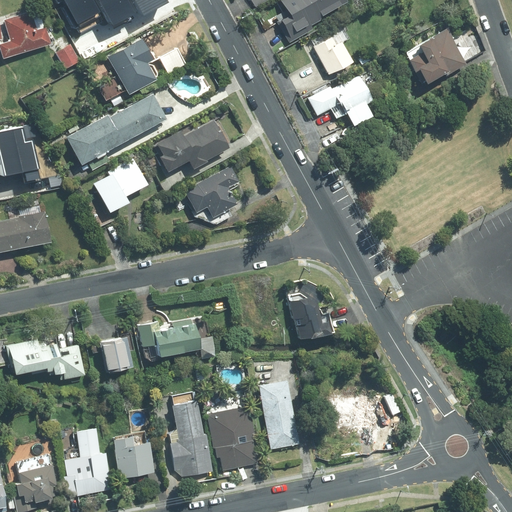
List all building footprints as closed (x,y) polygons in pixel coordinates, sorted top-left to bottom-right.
[(89,0),(98,21),(101,20),(104,27),(117,22),(115,18),(127,13),(122,0),(89,0)] [(330,5),(326,0),(278,0),(286,13),(277,19),(287,34),(313,18),(312,16),(330,5)] [(0,45),(3,56),(52,42),(41,7),(1,19),(0,17),(0,45)] [(402,59),(415,84),(439,71),(441,74),(462,64),(443,28),(410,45),(414,53),(402,59)] [(327,36),(310,45),(326,73),(348,61),(337,41),(332,44),(327,36)] [(142,37),(108,55),(128,92),(158,76),(149,60),(153,58),(142,37)] [(70,44),(55,51),(64,67),(78,60),(70,44)] [(177,48),(161,56),(169,71),(185,62),(177,48)] [(326,86),(305,98),(315,114),(334,103),(347,125),(365,115),(358,103),(365,99),(351,75),(327,88),(326,86)] [(66,135),(82,162),(166,117),(153,91),(110,114),(108,112),(66,135)] [(228,145),(214,119),(184,135),(182,130),(158,143),(163,153),(161,154),(169,169),(190,158),(193,164),(228,145)] [(129,199),(126,193),(146,182),(133,157),(109,170),(111,173),(94,182),(109,210),(129,199)] [(231,164),(185,189),(196,210),(207,204),(213,216),(238,202),(229,186),(239,180),(231,164)] [(0,219),(0,249),(51,239),(45,210),(0,219)] [(287,282),(297,336),(333,329),(324,286),(319,287),(318,282),(310,283),(309,278),(287,282)] [(159,341),(161,353),(201,345),(196,321),(193,321),(192,317),(173,321),(174,325),(160,327),(159,320),(139,324),(142,344),(159,341)] [(11,344),(16,371),(47,364),(48,369),(53,368),(54,371),(62,369),(64,378),(85,373),(79,343),(59,347),(56,334),(11,344)] [(127,334),(99,340),(106,370),(133,364),(127,334)] [(300,443),(287,377),(258,383),(271,448),(300,443)] [(176,476),(212,469),(197,391),(172,396),(180,438),(169,440),(176,476)] [(336,395),(336,423),(377,422),(377,394),(336,395)] [(261,461),(249,404),(208,413),(219,470),(261,461)] [(112,437),(119,477),(154,470),(149,439),(134,441),(133,433),(112,437)] [(66,475),(70,496),(113,487),(105,450),(70,457),(74,473),(66,475)] [(11,483),(17,511),(32,508),(31,500),(43,498),(44,501),(60,497),(51,452),(17,459),(22,481),(11,483)]
